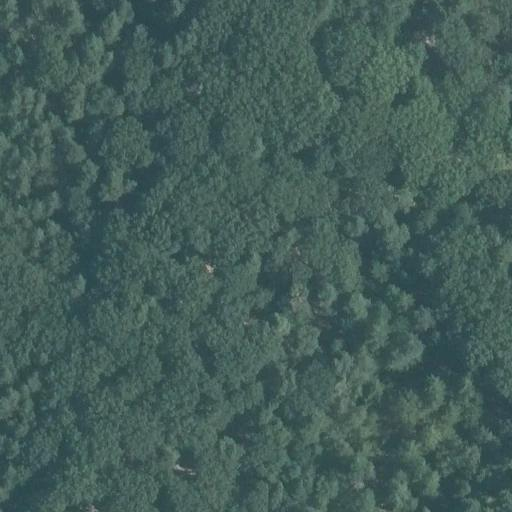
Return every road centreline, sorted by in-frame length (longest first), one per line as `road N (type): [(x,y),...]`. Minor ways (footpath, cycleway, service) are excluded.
road 1 (track): [(342,0),(114,511)]
road 2 (track): [(511,172),(428,152),(389,132),(340,93),(275,18)]
road 3 (track): [(0,310),(40,353),(100,397),(159,416)]
